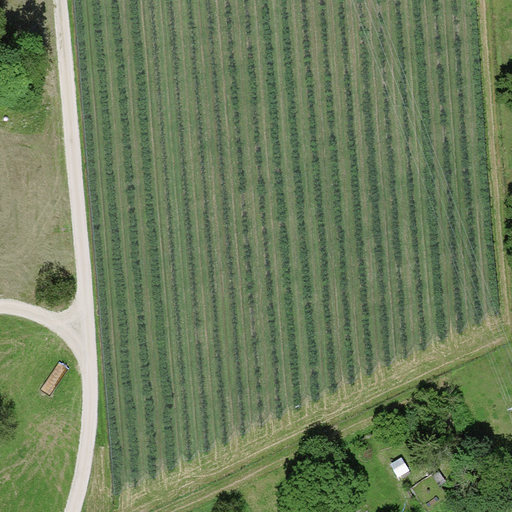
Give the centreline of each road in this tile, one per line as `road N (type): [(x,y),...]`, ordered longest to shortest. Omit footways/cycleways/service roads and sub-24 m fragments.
road 1 (track): [(70,511),(90,458),(87,292),(64,0)]
road 2 (track): [(170,511),(352,429)]
